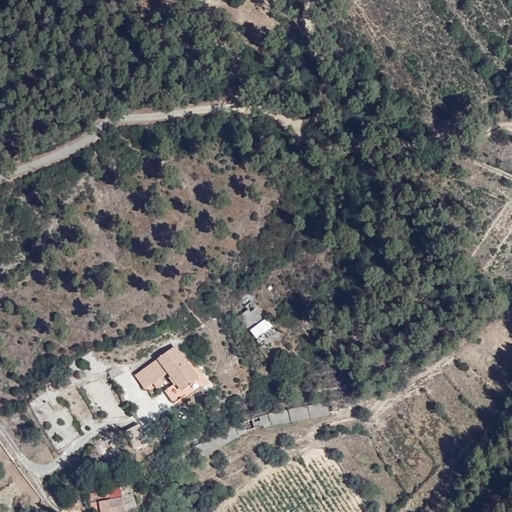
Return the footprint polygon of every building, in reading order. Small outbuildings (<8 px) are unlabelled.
[(248,287),(237,293),(243,304),(235,308),(256,342),(262,338),(264,341),(275,334),(248,287)] [(163,370),(166,373),(170,379),(180,392),(197,379),(174,347),(161,357),(157,360),(136,375),(146,388),(152,384),(150,380),(163,370)] [(166,373),(163,370),(150,380),(152,384),(156,389),(164,383),(160,377),(166,373)] [(229,429),(195,448),(200,458),(239,437),(246,433),(267,425),(280,420),(329,410),(327,400),(266,415),(229,429)] [(146,443),(138,426),(125,432),(133,449),(146,443)] [(191,463),(186,453),(180,443),(163,452),(174,472),(191,463)] [(200,458),(195,448),(186,453),(191,463),(200,458)] [(126,472),(107,478),(109,486),(129,481),(126,472)] [(126,491),(108,496),(116,500),(127,493),(126,491)] [(108,496),(105,497),(108,507),(121,504),(129,497),(127,493),(116,500),(108,496)] [(108,511),(108,507),(105,497),(91,499),(92,505),(98,504),(100,511),(108,511)] [(108,511),(130,511),(137,508),(129,497),(121,504),(108,507),(108,511)] [(177,498),(142,511),(165,511),(167,511),(180,511),(182,511),(177,498)]
